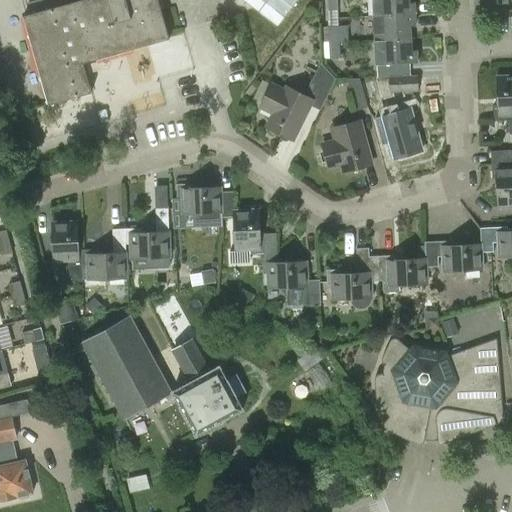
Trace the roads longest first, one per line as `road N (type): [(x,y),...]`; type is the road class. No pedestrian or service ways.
road 1 (residential): [(461,49),(465,158),(443,189),(329,215),(247,158),(194,147),(31,194)]
road 2 (residential): [(376,511),(511,465)]
